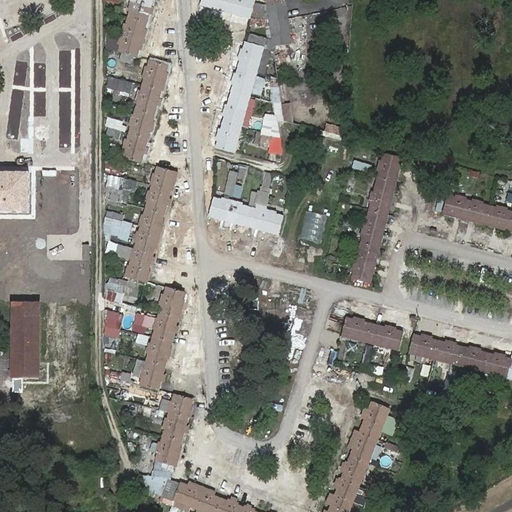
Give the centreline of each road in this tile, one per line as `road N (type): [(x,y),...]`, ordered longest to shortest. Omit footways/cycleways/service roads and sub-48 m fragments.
road 1 (residential): [(204,259),(214,408),(222,432),(256,448),(284,437),(327,288)]
road 2 (residential): [(184,0),(204,259)]
road 3 (residential): [(511,266),(409,239),(386,301)]
road 4 (residential): [(386,301),(511,333)]
road 5 (residential): [(204,259),(327,288)]
